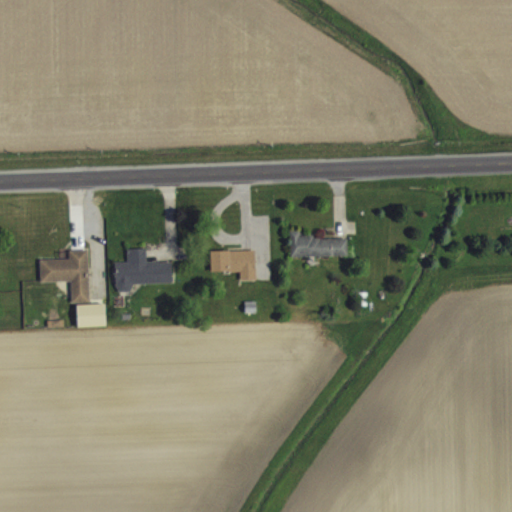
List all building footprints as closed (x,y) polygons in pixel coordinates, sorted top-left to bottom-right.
[(291,269),(349,267),(348,249),(301,250),(301,242),(290,242),(291,269)] [(147,273),(147,260),(128,260),(128,274),(116,274),(116,304),(132,304),(132,295),(174,295),(173,273),(147,273)] [(256,261),(211,263),(211,284),(241,283),(241,292),(257,291),(256,261)] [(41,271),(41,293),(71,293),(72,314),(91,314),(90,262),(70,262),(70,271),(41,271)] [(105,315),(77,317),(78,339),(107,337),(105,315)]
